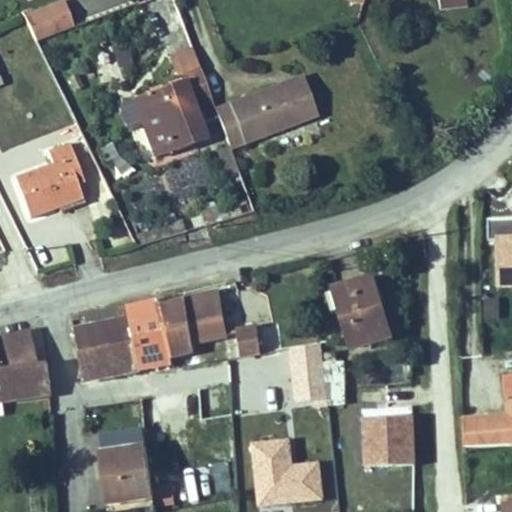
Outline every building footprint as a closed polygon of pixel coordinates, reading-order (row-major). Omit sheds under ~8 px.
[(446,0),(420,0),(421,11),(447,9),(446,0)] [(15,22),(26,45),(67,29),(57,5),(15,22)] [(195,104),(176,52),(155,60),(166,88),(103,111),(112,135),(123,131),(136,165),(191,144),(179,110),(195,104)] [(114,59),(96,66),(91,53),(68,60),(82,99),(105,90),(100,78),(118,72),(114,59)] [(256,94),(259,103),(292,91),(288,82),(256,94)] [(215,156),(304,123),(292,91),(259,103),(256,94),(200,117),(215,156)] [(37,156),(0,169),(0,181),(15,215),(69,193),(57,168),(68,163),(56,136),(33,145),(37,156)] [(511,222),(475,223),(476,245),(488,245),(488,291),(511,291),(511,222)] [(379,330),(363,275),(324,286),(340,341),(379,330)] [(191,335),(223,331),(218,290),(184,299),(185,301),(191,335)] [(173,362),(163,304),(162,298),(127,305),(129,316),(140,375),(160,373),(162,382),(175,380),(173,362)] [(163,304),(173,362),(196,360),(194,350),(191,335),(185,301),(163,304)] [(140,375),(129,316),(73,323),(78,380),(140,375)] [(41,327),(0,335),(0,405),(50,399),(41,327)] [(264,362),(263,328),(237,330),(239,365),(264,362)] [(225,346),(223,331),(191,335),(194,350),(225,346)] [(344,363),(327,363),(328,407),(345,407),(344,363)] [(307,410),(310,426),(326,422),(323,407),(307,410)] [(89,421),(91,433),(136,426),(135,414),(89,421)] [(142,465),(136,426),(91,433),(99,474),(142,465)] [(142,467),(99,474),(101,490),(145,483),(142,467)] [(158,509),(175,506),(172,485),(155,487),(158,509)] [(511,511),(511,494),(495,496),(496,511),(511,511)]
